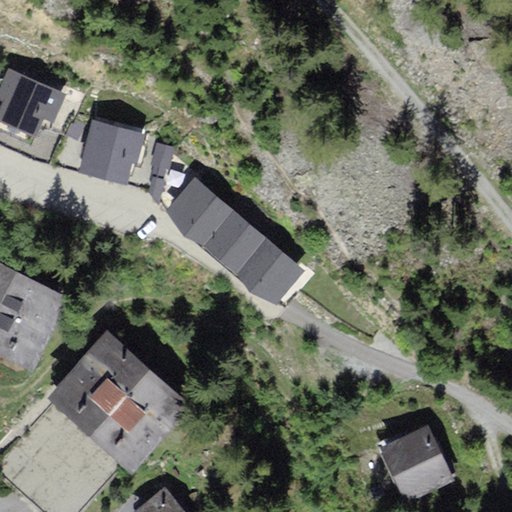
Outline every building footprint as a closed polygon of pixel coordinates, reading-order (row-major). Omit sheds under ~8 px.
[(65,92),(9,70),(0,92),(0,98),(6,101),(0,116),(39,132),(45,117),(54,120),(65,92)] [(144,133),(94,122),(83,169),(127,180),(132,160),(137,161),(144,133)] [(173,146),(157,143),(152,163),(155,164),(153,173),(164,175),(166,166),(169,167),(173,146)] [(153,177),(151,189),(160,196),(163,179),(153,177)] [(193,178),(167,210),(205,240),(231,208),(193,178)] [(231,208),(205,240),(243,270),(268,238),(231,208)] [(306,269),(268,238),(243,270),(281,300),(306,269)] [(68,297),(0,263),(0,347),(34,365),(68,297)] [(189,403),(104,331),(51,394),(136,465),(189,403)] [(454,479),(428,423),(383,444),(409,500),(454,479)] [(185,511),(168,491),(141,511),(185,511)]
